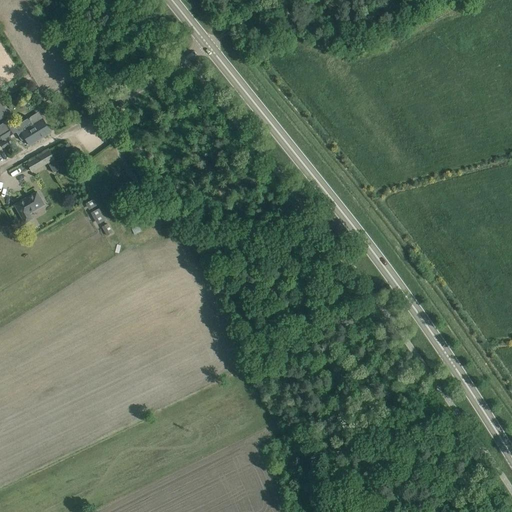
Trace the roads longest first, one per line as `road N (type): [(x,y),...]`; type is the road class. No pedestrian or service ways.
road 1 (secondary): [(511,455),(345,215),(170,0)]
road 2 (track): [(205,43),(0,173)]
